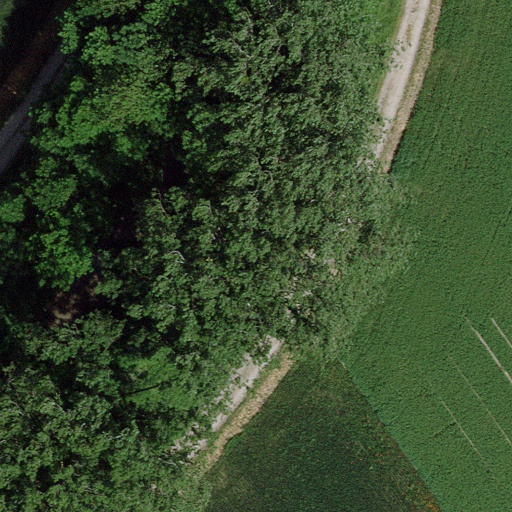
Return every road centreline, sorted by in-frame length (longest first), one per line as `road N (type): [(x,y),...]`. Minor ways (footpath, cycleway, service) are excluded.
road 1 (track): [(421,0),(384,121),(331,249),(182,462),(131,511)]
road 2 (track): [(97,0),(51,82),(0,145)]
